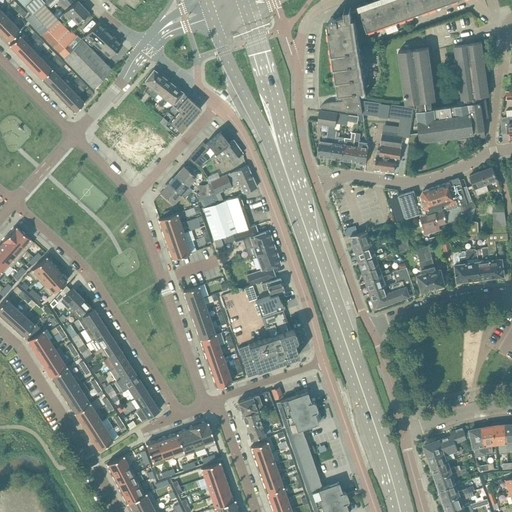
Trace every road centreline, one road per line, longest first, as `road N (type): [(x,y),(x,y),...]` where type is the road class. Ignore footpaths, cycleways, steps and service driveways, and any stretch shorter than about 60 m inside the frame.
road 1 (unclassified): [(323,361),(242,134),(147,47)]
road 2 (secondary): [(399,511),(281,161)]
road 3 (residential): [(14,201),(80,262),(177,415)]
road 4 (residential): [(132,197),(205,404)]
road 5 (residential): [(316,184),(293,57),(307,20),(341,0)]
road 6 (residential): [(119,511),(17,343)]
road 7 (residential): [(494,153),(419,183),(347,175),(316,184)]
road 8 (secondary): [(210,13),(281,161)]
road 9 (secondary): [(281,161),(273,103),(242,4)]
road 10 (unclassified): [(373,511),(323,361)]
road 11 (residential): [(370,330),(316,184)]
road 12 (residential): [(370,330),(454,302),(511,294)]
road 13 (residential): [(494,153),(511,19)]
